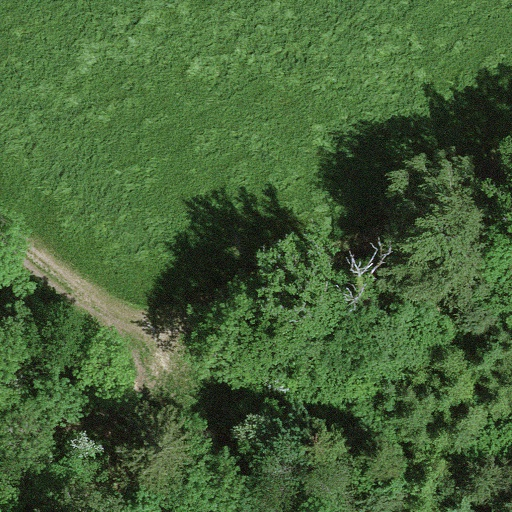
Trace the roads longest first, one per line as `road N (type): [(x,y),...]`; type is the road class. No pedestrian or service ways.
road 1 (track): [(0,243),(115,317),(184,325),(284,309)]
road 2 (track): [(0,413),(119,398),(148,383),(159,322)]
